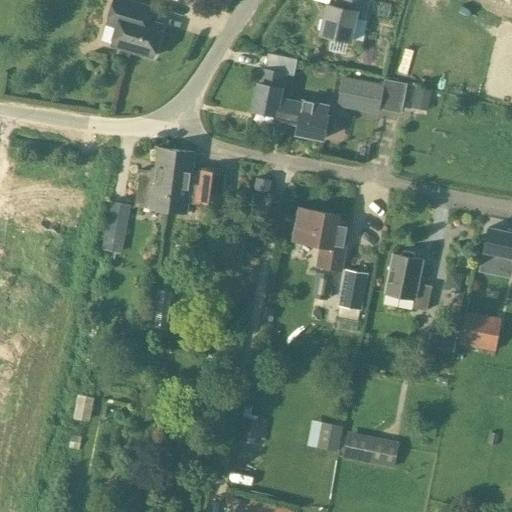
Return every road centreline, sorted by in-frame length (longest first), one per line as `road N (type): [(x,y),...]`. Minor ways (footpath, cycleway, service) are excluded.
road 1 (residential): [(511,203),(206,140),(166,112)]
road 2 (unclassified): [(4,112),(114,128),(166,112)]
road 3 (unclassified): [(166,112),(186,97),(254,0)]
